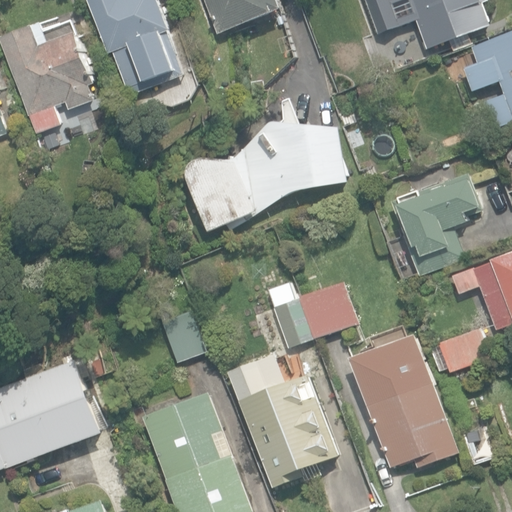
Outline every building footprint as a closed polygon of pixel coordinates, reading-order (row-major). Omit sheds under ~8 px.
[(160,0),(90,0),(110,53),(115,52),(132,96),(186,75),(170,31),(173,30),(160,0)] [(199,0),(212,34),(221,31),(222,33),(287,9),(283,0),(199,0)] [(420,18),(431,47),(495,23),(486,1),(489,0),(369,0),(381,32),(420,18)] [(3,39),(37,135),(64,125),(57,105),(68,102),(71,109),(97,100),(93,87),(101,84),(83,33),(52,43),(45,24),(3,39)] [(487,102),(496,129),(511,123),(511,33),(474,47),(479,62),(466,67),(475,92),(503,82),(507,94),(487,102)] [(456,51),(471,45),(469,40),(454,46),(456,51)] [(0,138),(11,135),(5,118),(7,117),(0,97),(0,90),(4,89),(0,78),(0,138)] [(191,179),(212,231),(229,223),(233,230),(283,199),(288,196),(294,193),(300,191),(306,189),(312,188),(319,187),(352,182),(343,127),(280,121),(278,121),(275,122),(273,123),(271,125),(245,152),(243,154),(241,156),(238,158),(235,158),(232,159),(205,159),(201,159),(198,160),(195,161),(193,163),(191,166),(190,169),(189,172),(190,176),(191,179)] [(393,200),(421,274),(469,254),(458,228),(472,222),(468,213),(484,205),(472,172),(393,200)] [(69,236),(73,253),(112,242),(107,225),(69,236)] [(482,285),(498,329),(511,324),(511,252),(496,258),(497,260),(457,275),(459,282),(463,292),(482,285)] [(299,298),(294,282),(293,281),(290,282),(271,288),(277,306),(254,313),(267,354),(317,338),(303,298),(303,297),(299,298)] [(347,284),(303,298),(317,338),(360,325),(347,284)] [(166,320),(179,357),(207,347),(194,310),(176,316),(171,300),(159,304),(165,321),(166,320)] [(353,358),(392,468),(417,459),(420,467),(461,453),(419,332),(408,336),(404,325),(372,337),(377,350),(353,358)] [(451,366),(452,371),(494,356),(484,327),(443,342),(444,344),(434,348),(442,370),(451,366)] [(0,388),(0,469),(78,441),(107,431),(81,359),(78,361),(0,388)] [(245,400),(277,486),(307,475),(304,468),(344,453),(314,374),(245,400)] [(146,415),(181,511),(256,511),(213,391),(146,415)] [(466,432),(477,463),(498,456),(488,424),(466,432)] [(68,511),(110,511),(106,498),(78,509),(68,511)]
